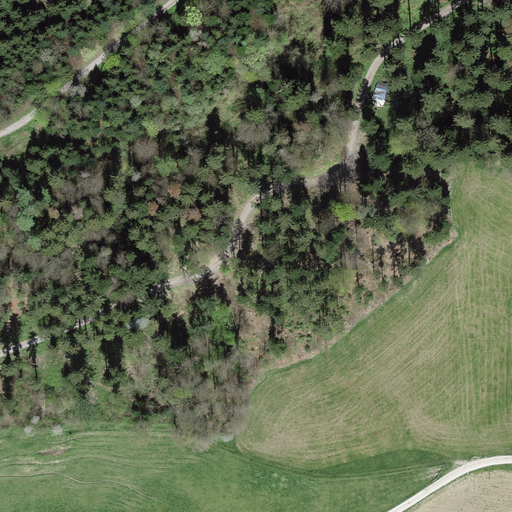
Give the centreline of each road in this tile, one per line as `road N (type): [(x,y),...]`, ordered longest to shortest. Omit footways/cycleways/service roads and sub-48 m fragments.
road 1 (track): [(0,353),(198,273),(229,249),(255,200),(345,166),(374,66),(389,47),(462,0)]
road 2 (track): [(175,0),(0,136)]
road 3 (track): [(511,459),(473,464),(393,511)]
